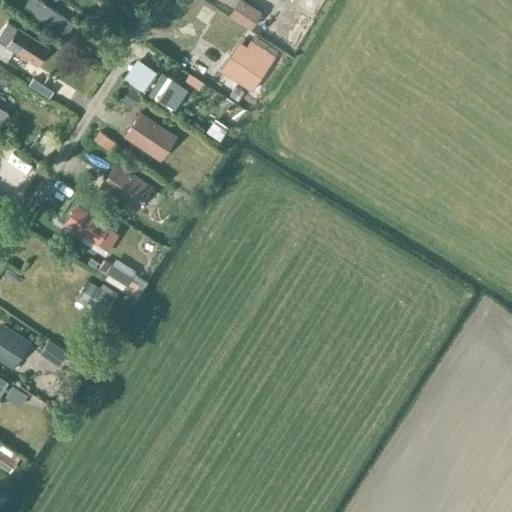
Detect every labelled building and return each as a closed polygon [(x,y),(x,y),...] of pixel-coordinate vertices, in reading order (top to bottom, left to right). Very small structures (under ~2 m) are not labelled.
[(79,16),(50,0),(28,0),(25,6),(71,31),(79,16)] [(259,14),(239,1),(230,15),(250,28),(259,14)] [(288,6),(271,33),(272,34),(268,41),(280,48),(284,41),(293,47),(309,20),(288,6)] [(0,43),(36,66),(48,47),(7,21),(0,32),(0,43)] [(277,51),(253,35),(246,45),(239,40),(219,69),(250,90),(277,51)] [(188,78),(180,90),(215,112),(223,99),(188,78)] [(231,96),(219,109),(231,119),(242,107),(231,96)] [(0,103),(0,120),(1,121),(8,109),(0,103)] [(170,133),(140,113),(125,136),(155,156),(170,133)] [(146,184),(116,164),(101,186),(130,206),(146,184)] [(105,222),(77,204),(64,223),(92,242),(105,222)] [(125,288),(133,277),(109,259),(101,271),(125,288)] [(113,297),(87,279),(76,296),(102,313),(113,297)] [(30,340),(0,320),(0,358),(13,367),(30,340)]
